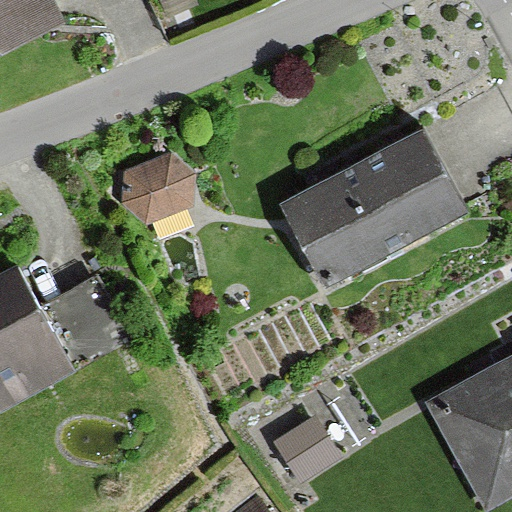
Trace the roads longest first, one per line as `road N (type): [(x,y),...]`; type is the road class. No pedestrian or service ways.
road 1 (residential): [(0,139),(347,0)]
road 2 (motorway): [(0,123),(325,0)]
